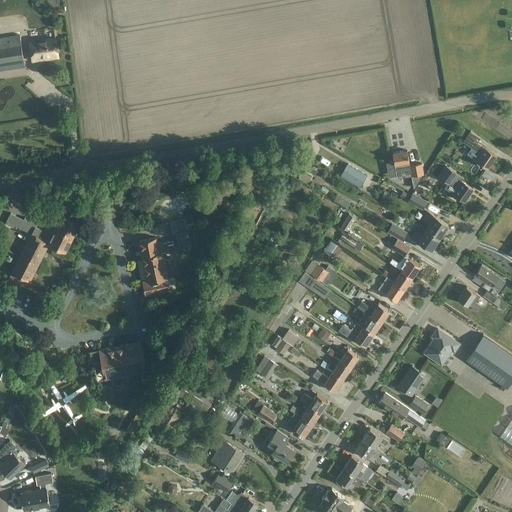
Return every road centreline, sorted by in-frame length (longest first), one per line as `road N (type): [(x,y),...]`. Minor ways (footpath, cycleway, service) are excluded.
road 1 (residential): [(0,185),(511,96)]
road 2 (unclassified): [(280,511),(511,176)]
